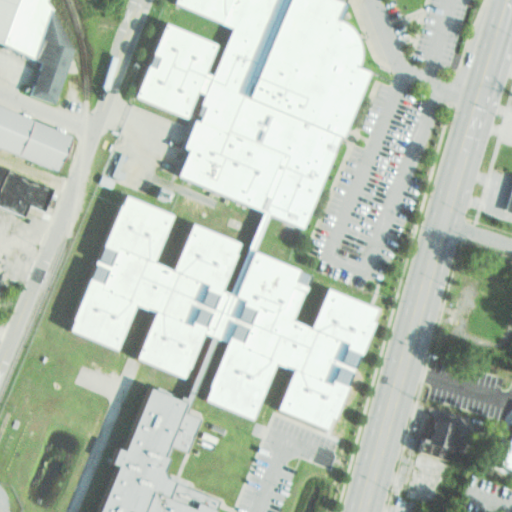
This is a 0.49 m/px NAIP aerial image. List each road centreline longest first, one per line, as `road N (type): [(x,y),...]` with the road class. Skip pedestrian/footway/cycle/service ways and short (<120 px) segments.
road 1 (primary): [(361,511),(507,0)]
road 2 (tertiary): [(142,0),(0,376)]
